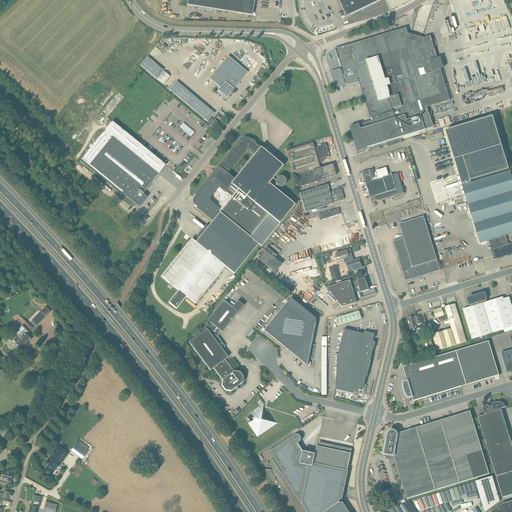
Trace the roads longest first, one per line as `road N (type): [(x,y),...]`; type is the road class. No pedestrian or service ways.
road 1 (motorway): [(260,511),(119,318),(0,187)]
road 2 (motorway): [(0,206),(111,329),(243,511)]
road 3 (secondary): [(391,307),(320,78)]
road 4 (unclassified): [(171,199),(296,52)]
road 5 (unclassified): [(375,415),(300,395),(252,345)]
road 6 (secondary): [(130,0),(160,27),(264,33)]
road 7 (unclassified): [(510,385),(396,419),(375,415)]
road 8 (unclassified): [(0,437),(38,413),(67,331)]
road 9 (unclassified): [(391,307),(511,271)]
road 10 (unclassified): [(307,47),(420,0)]
